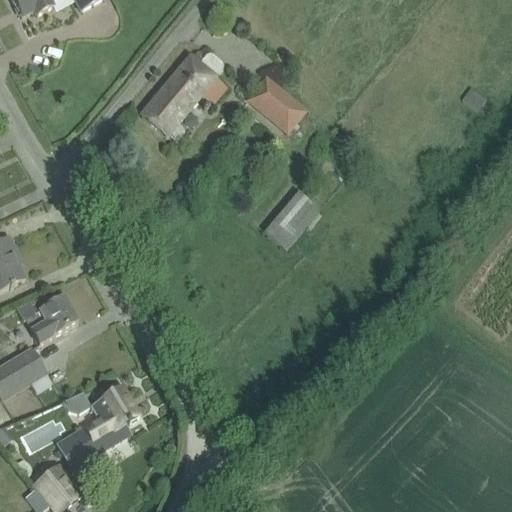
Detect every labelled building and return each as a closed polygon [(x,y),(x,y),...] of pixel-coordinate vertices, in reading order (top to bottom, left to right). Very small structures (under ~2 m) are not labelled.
[(34,14),(37,19),(53,10),(50,4),(56,0),(73,0),(81,14),(104,1),(103,0),(9,0),(21,21),(34,14)] [(223,68),(222,65),(213,58),(209,57),(206,58),(199,67),(190,60),(141,120),(166,140),(168,137),(171,140),(176,143),(181,142),(184,139),(184,135),(183,132),(177,126),(199,100),(211,109),(226,90),(215,81),(222,72),(223,68)] [(246,106),(285,138),(306,113),(266,81),(246,106)] [(298,194),(264,236),(287,254),(321,212),(298,194)] [(0,295),(9,291),(10,293),(14,291),(13,289),(25,283),(18,268),(16,269),(12,261),(17,258),(9,241),(0,245),(0,295)] [(31,335),(39,349),(54,340),(78,326),(63,300),(48,309),(43,300),(35,305),(33,303),(15,312),(23,325),(31,320),(38,331),(31,335)] [(0,401),(2,404),(31,387),(46,378),(31,353),(0,371),(0,401)] [(121,392),(91,410),(98,423),(56,448),(71,473),(132,437),(127,430),(129,429),(128,427),(139,420),(121,392)] [(35,489),(53,511),(65,511),(81,499),(58,470),(35,489)]
